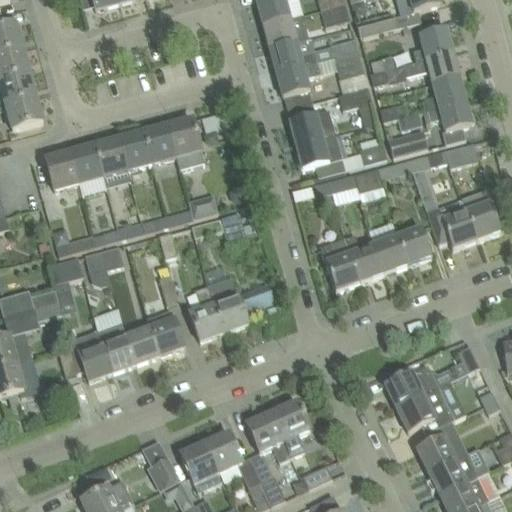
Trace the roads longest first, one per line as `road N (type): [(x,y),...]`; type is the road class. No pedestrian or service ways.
road 1 (residential): [(0,470),(318,349)]
road 2 (residential): [(318,349),(245,87)]
road 3 (residential): [(245,87),(228,6),(54,53)]
road 4 (residential): [(245,87),(84,126),(73,122),(54,53)]
road 5 (residential): [(318,349),(511,285)]
road 6 (residential): [(390,511),(318,349)]
